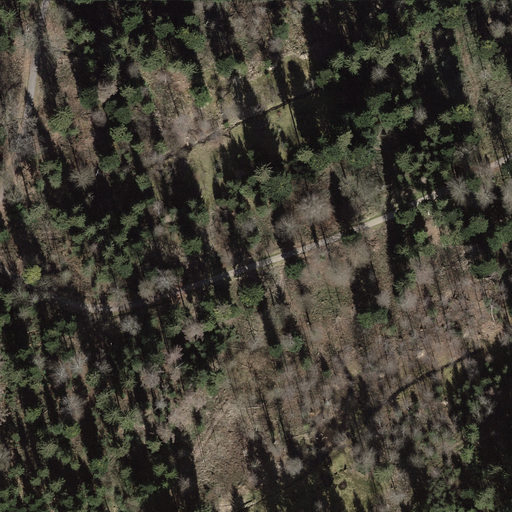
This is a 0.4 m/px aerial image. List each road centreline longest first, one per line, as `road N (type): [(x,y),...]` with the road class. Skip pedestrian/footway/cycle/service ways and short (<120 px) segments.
road 1 (track): [(511,156),(366,226),(117,308),(69,303),(0,267)]
road 2 (track): [(0,199),(23,140),(46,0)]
